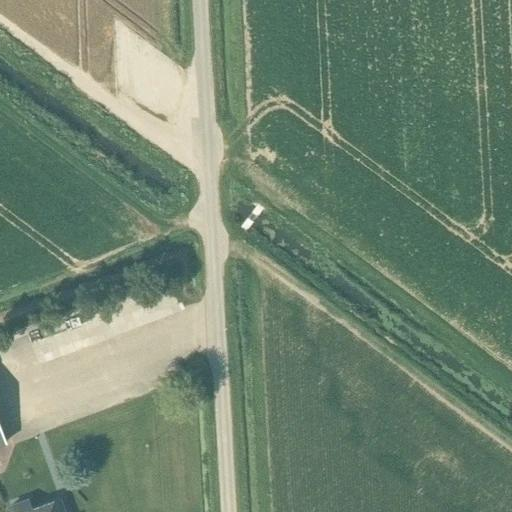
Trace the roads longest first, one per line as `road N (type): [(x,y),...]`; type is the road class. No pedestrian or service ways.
road 1 (unclassified): [(227,511),(198,0)]
road 2 (track): [(207,174),(0,19)]
